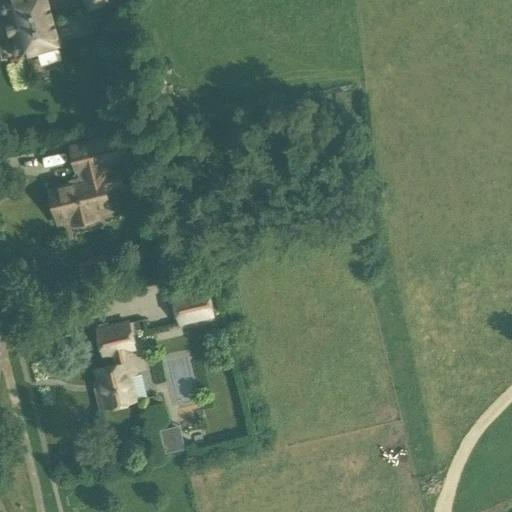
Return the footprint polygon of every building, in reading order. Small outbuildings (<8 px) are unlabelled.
[(43,0),(1,0),(0,1),(0,11),(2,13),(6,13),(14,40),(10,43),(9,47),(10,51),(13,54),(17,54),(18,56),(37,50),(36,46),(54,41),(55,45),(56,45),(43,0)] [(111,2),(109,0),(83,0),(86,9),(111,2)] [(70,147),(74,164),(76,171),(77,171),(79,178),(70,180),(71,184),(49,190),(53,206),(51,206),(53,215),(56,215),(57,219),(72,215),(74,224),(96,218),(94,210),(109,206),(105,189),(123,184),(119,168),(113,169),(111,162),(127,158),(121,134),(70,147)] [(173,296),(179,322),(213,314),(207,289),(173,296)] [(130,374),(135,373),(129,348),(134,347),(129,321),(97,328),(102,354),(112,351),(115,363),(96,367),(101,389),(97,390),(101,408),(136,400),(130,374)] [(181,433),(162,437),(166,455),(186,451),(181,433)]
